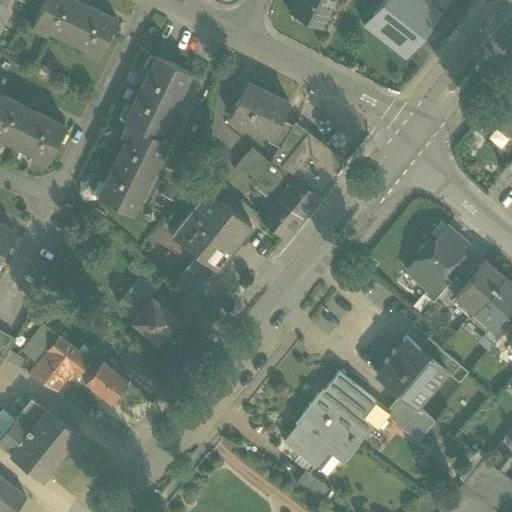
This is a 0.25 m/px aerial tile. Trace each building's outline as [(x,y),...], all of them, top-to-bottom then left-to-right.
[(116,19),(77,0),(44,0),(31,27),(45,34),(48,28),(85,46),(82,52),(97,58),(116,19)] [(295,0),(289,11),(291,12),(293,19),(300,22),(306,20),(319,27),(333,0),(295,0)] [(439,12),(423,0),(383,0),(372,13),(385,24),(377,34),(404,56),(416,41),(439,12)] [(161,135),(191,73),(154,56),(122,122),(134,125),(97,198),(132,214),(166,142),(161,135)] [(287,104),(242,81),(228,115),(270,137),(271,138),(279,120),(287,104)] [(62,124),(0,93),(0,92),(0,93),(0,92),(0,136),(32,152),(29,157),(44,164),(64,124),(63,123),(62,124)] [(511,93),(510,92),(489,118),(511,136),(511,93)] [(291,126),(279,120),(271,138),(270,137),(268,142),(279,146),(291,126)] [(305,132),(291,126),(279,146),(288,153),(305,132)] [(345,161),(306,131),(305,132),(288,153),(295,159),(287,169),(294,175),(318,195),(345,161)] [(269,162),(262,173),(275,183),(269,190),(277,197),(294,175),(287,169),(295,159),(288,153),(279,146),(269,162)] [(269,162),(251,148),(243,157),(262,173),(269,162)] [(262,173),(243,157),(233,169),(253,185),(262,173)] [(275,183),(262,173),(253,185),(265,195),(269,190),(275,183)] [(318,195),(294,175),(277,197),(301,216),(318,195)] [(251,225),(208,190),(173,233),(197,253),(216,268),(251,225)] [(277,197),(269,190),(265,195),(260,201),(268,208),(261,217),(285,236),(301,216),(277,197)] [(0,255),(13,229),(0,222),(0,255)] [(430,238),(417,253),(417,257),(418,258),(406,271),(427,289),(441,272),(467,243),(446,225),(434,238),(430,238)] [(197,253),(174,282),(193,297),(216,268),(197,253)] [(463,284),(450,299),(450,300),(468,315),(503,275),(485,259),(463,284)] [(441,272),(427,289),(423,293),(432,301),(437,296),(450,280),(441,272)] [(511,282),(503,275),(468,315),(486,330),(486,331),(500,315),(511,300),(511,282)] [(450,280),(437,296),(447,304),(450,300),(450,299),(463,284),(454,276),(450,280)] [(145,305),(127,290),(117,303),(135,317),(145,305)] [(135,317),(132,320),(157,340),(177,317),(151,296),(145,305),(135,317)] [(500,315),(486,331),(486,330),(482,334),(492,343),(509,323),(500,315)] [(57,335),(39,321),(25,338),(30,341),(20,354),(10,347),(4,358),(27,372),(57,335)] [(511,325),(509,323),(492,343),(501,351),(505,347),(504,346),(511,337),(511,325)] [(14,339),(0,330),(0,356),(4,358),(10,347),(14,339)] [(88,358),(57,335),(27,372),(56,390),(73,369),(85,379),(84,381),(108,401),(127,378),(95,350),(88,358)] [(430,357),(404,335),(374,371),(414,405),(444,371),(445,370),(430,357)] [(459,364),(438,347),(430,357),(445,370),(444,371),(449,375),(459,364)] [(337,372),(320,393),(318,392),(308,404),(356,442),(371,424),(376,428),(382,420),(388,413),(337,372)] [(30,397),(13,418),(2,410),(0,411),(0,445),(20,462),(40,478),(77,432),(46,408),(45,409),(30,397)] [(431,419),(405,398),(390,418),(416,439),(431,419)] [(356,442),(308,404),(298,416),(300,417),(282,440),(312,464),(325,448),(341,461),(356,442)] [(328,489),(303,469),(294,481),(322,498),(328,489)] [(12,511),(25,496),(0,475),(0,511),(12,511)] [(511,482),(494,504),(503,511),(511,500),(511,482)] [(511,511),(511,500),(503,511),(504,511),(511,511)]
